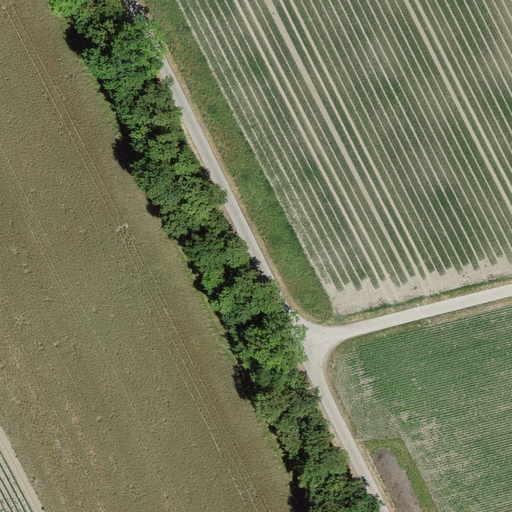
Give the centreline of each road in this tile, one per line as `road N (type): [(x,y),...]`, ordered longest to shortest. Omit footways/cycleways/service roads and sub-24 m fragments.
road 1 (track): [(124,0),(383,511)]
road 2 (track): [(294,332),(511,280)]
